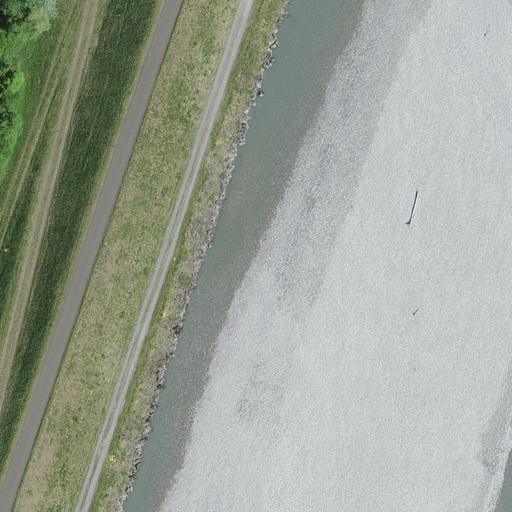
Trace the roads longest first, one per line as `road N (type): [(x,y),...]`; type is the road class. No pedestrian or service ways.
road 1 (track): [(247,0),(77,511)]
road 2 (track): [(173,0),(4,511)]
